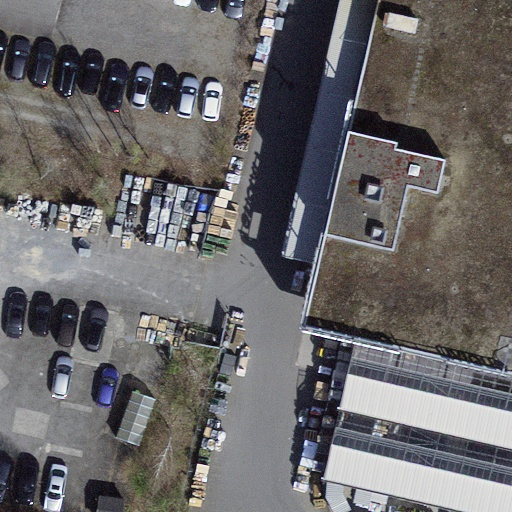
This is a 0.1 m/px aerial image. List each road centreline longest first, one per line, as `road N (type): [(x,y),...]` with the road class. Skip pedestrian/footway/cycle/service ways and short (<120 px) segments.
road 1 (unknown): [(263,301),(147,277),(84,288),(45,315),(23,358),(16,437)]
road 2 (unknown): [(144,0),(98,21),(0,5)]
